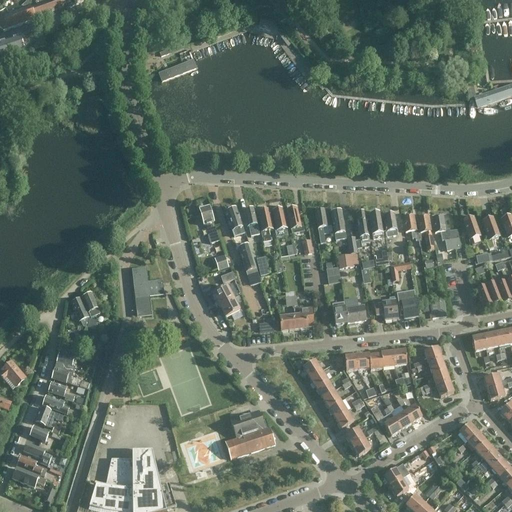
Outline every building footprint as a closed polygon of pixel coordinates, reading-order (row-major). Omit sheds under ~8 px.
[(51,0),(30,8),(34,20),(63,9),(60,0),(51,0)] [(71,0),(60,0),(63,9),(74,6),(71,0)] [(0,29),(3,31),(34,20),(30,8),(20,11),(14,5),(0,12),(0,29)] [(273,24),(261,21),(259,28),(270,32),(273,24)] [(24,52),(18,36),(0,41),(0,48),(4,59),(24,52)] [(192,61),(158,74),(162,82),(195,68),(192,61)] [(476,97),(472,84),(465,85),(468,100),(476,97)] [(511,85),(474,99),(477,109),(511,97),(511,85)] [(213,223),(211,216),(208,208),(198,211),(203,227),(206,226),(209,236),(207,237),(210,245),(218,242),(212,224),(213,223)] [(302,221),(298,222),(295,208),(286,210),(292,234),(305,231),(302,221)] [(235,238),(244,235),(235,209),(226,212),(235,238)] [(286,229),(281,209),(272,212),(276,231),(286,229)] [(253,210),(243,212),(247,228),(252,227),(253,231),(258,230),(253,210)] [(272,230),(267,211),(258,213),(262,233),(260,233),(263,243),(270,241),(268,231),(272,230)] [(327,228),(324,211),(315,213),(320,245),(325,244),(322,229),(327,228)] [(340,213),(331,214),(335,242),(345,240),(340,213)] [(364,213),(356,215),(360,241),(355,242),(357,250),(361,249),(361,245),(369,244),(364,213)] [(382,235),(379,215),(369,216),(372,236),(382,235)] [(397,235),(394,215),(384,217),(387,237),(397,235)] [(511,236),(511,221),(510,216),(501,220),(508,238),(511,236)] [(419,242),(418,231),(416,232),(413,217),(403,218),(405,233),(411,233),(412,240),(415,240),(415,242),(419,242)] [(433,253),(428,217),(418,219),(420,231),(418,231),(419,242),(419,243),(421,242),(421,241),(421,240),(420,234),(424,233),(425,239),(423,239),(426,254),(430,254),(432,262),(435,262),(433,253)] [(447,251),(460,249),(457,231),(449,232),(449,230),(445,231),(442,218),(432,219),(435,235),(441,234),(442,242),(445,241),(447,251)] [(481,244),(472,218),(463,222),(472,247),(481,244)] [(495,248),(492,240),(499,237),(492,218),(482,222),(487,236),(484,237),(489,250),(495,248)] [(354,239),(347,240),(350,255),(357,254),(354,239)] [(313,254),(310,241),(302,243),(304,256),(313,254)] [(238,248),(245,272),(255,269),(248,246),(238,248)] [(288,257),(294,256),(292,246),(286,248),(288,257)] [(476,258),(477,266),(489,263),(487,255),(476,258)] [(354,268),(352,256),(338,258),(340,270),(354,268)] [(218,272),(228,268),(224,257),(214,260),(218,272)] [(388,258),(374,260),(376,268),(389,266),(388,258)] [(260,276),(269,274),(266,265),(258,267),(260,276)] [(399,266),(390,268),(393,283),(399,282),(397,273),(400,272),(399,266)] [(163,296),(162,282),(147,283),(146,269),(131,270),(136,319),(151,317),(149,298),(163,296)] [(326,271),(327,278),(339,276),(337,269),(326,271)] [(371,284),(369,270),(362,271),(364,285),(371,284)] [(231,273),(220,278),(223,285),(234,280),(231,273)] [(340,283),(339,276),(327,278),(328,285),(340,283)] [(492,305),(502,301),(496,285),(495,282),(485,286),(492,305)] [(511,299),(505,282),(496,285),(502,301),(503,304),(511,300),(511,299)] [(483,308),(492,305),(485,286),(475,290),(483,308)] [(218,307),(233,299),(226,287),(212,295),(218,307)] [(414,292),(396,295),(400,318),(403,318),(403,320),(418,318),(414,292)] [(99,315),(91,295),(82,299),(90,319),(99,315)] [(233,299),(218,307),(225,319),(239,311),(236,305),(240,302),(238,297),(233,299)] [(87,326),(88,320),(80,300),(71,304),(78,322),(80,321),(81,325),(87,326)] [(344,303),(347,324),(347,326),(360,323),(359,322),(366,321),(364,308),(359,309),(358,303),(351,304),(350,300),(343,301),(344,303)] [(395,302),(382,304),(374,305),(376,318),(384,317),(384,322),(398,320),(395,302)] [(446,317),(444,302),(429,305),(431,320),(446,317)] [(347,324),(344,303),(332,305),(335,326),(336,326),(337,327),(342,326),(342,325),(347,324)] [(293,316),(292,316),(294,331),(307,329),(307,327),(313,326),(311,308),(293,310),(293,316)] [(292,316),(291,316),(279,318),(280,332),(294,331),(292,316)] [(88,320),(87,326),(86,328),(94,330),(95,321),(88,320)] [(258,325),(259,335),(273,333),(272,324),(258,325)] [(509,345),(506,331),(495,333),(498,347),(509,345)] [(498,347),(495,333),(483,336),(486,350),(498,347)] [(486,350),(483,336),(471,338),(474,352),(486,350)] [(424,353),(428,364),(441,359),(437,348),(424,353)] [(406,365),(405,351),(392,353),(394,367),(406,365)] [(394,367),(392,353),(380,354),(380,356),(382,368),(394,367)] [(61,368),(66,369),(67,365),(71,366),(73,357),(58,354),(55,362),(63,364),(61,368)] [(370,369),(368,357),(368,355),(356,357),(358,371),(370,369)] [(370,371),(382,370),(382,368),(380,356),(368,357),(370,369),(370,371)] [(356,357),(344,358),(346,372),(358,371),(356,357)] [(428,364),(432,375),(445,371),(441,359),(428,364)] [(2,373),(0,374),(0,377),(3,381),(6,378),(15,389),(26,379),(11,362),(0,371),(2,373)] [(303,369),(309,380),(321,372),(314,362),(303,369)] [(66,369),(61,368),(60,372),(54,370),(51,379),(79,388),(80,385),(67,380),(68,375),(65,374),(66,369)] [(432,375),(436,387),(449,382),(445,371),(432,375)] [(327,382),(321,372),(309,380),(316,390),(327,382)] [(487,390),(501,387),(497,375),(484,379),(487,390)] [(316,390),(322,400),(334,393),(327,382),(316,390)] [(454,393),(449,382),(436,387),(440,398),(454,393)] [(65,400),(73,403),(74,397),(64,394),(66,388),(51,383),(48,393),(65,398),(65,400)] [(501,387),(487,390),(490,402),(504,397),(501,387)] [(334,393),(322,400),(328,410),(340,403),(334,393)] [(42,406),(66,415),(68,411),(62,409),(64,404),(45,397),(42,406)] [(0,408),(8,411),(11,404),(0,399),(0,408)] [(401,399),(397,401),(401,408),(405,406),(401,399)] [(439,401),(431,405),(433,410),(441,406),(439,401)] [(328,410),(335,420),(347,413),(340,403),(328,410)] [(500,413),(508,422),(511,418),(511,405),(511,404),(500,413)] [(414,407),(404,413),(411,425),(422,419),(414,407)] [(41,408),(35,423),(50,428),(53,418),(61,421),(63,417),(41,408)] [(238,417),(239,420),(230,423),(236,440),(266,430),(263,421),(261,422),(258,413),(248,417),(238,417)] [(347,413),(335,420),(341,430),(353,423),(347,413)] [(394,419),(401,431),(411,425),(404,413),(394,419)] [(401,431),(394,419),(383,426),(391,438),(401,431)] [(459,434),(467,443),(478,434),(469,424),(459,434)] [(368,437),(373,434),(378,431),(376,427),(366,433),(368,437)] [(29,438),(44,444),(48,435),(34,428),(29,438)] [(236,440),(231,441),(224,443),(230,460),(274,446),(269,429),(266,430),(236,440)] [(345,437),(352,448),(364,440),(357,430),(345,437)] [(478,434),(467,443),(475,452),(486,443),(478,434)] [(364,440),(352,448),(358,458),(370,451),(364,440)] [(475,452),(483,461),(494,451),(486,443),(475,452)] [(50,461),(48,458),(43,457),(45,453),(26,445),(23,453),(42,460),(40,464),(48,467),(50,461)] [(494,451),(483,461),(491,470),(502,460),(494,451)] [(425,452),(420,454),(424,460),(428,457),(425,452)] [(131,460),(110,460),(104,487),(95,485),(88,509),(99,511),(101,511),(163,511),(175,508),(168,484),(156,487),(156,478),(152,460),(150,454),(131,454),(131,460)] [(33,471),(33,473),(44,478),(47,470),(36,465),(36,463),(21,457),(18,465),(33,471)] [(491,470),(499,479),(510,469),(502,460),(491,470)] [(16,469),(13,477),(12,480),(34,489),(36,483),(44,486),(46,480),(16,469)] [(511,471),(510,469),(499,479),(507,488),(511,483),(511,471)] [(383,478),(390,488),(402,480),(395,470),(383,478)] [(402,480),(390,488),(396,498),(408,491),(402,480)] [(465,493),(468,490),(461,481),(458,484),(465,493)] [(426,495),(429,498),(438,487),(435,484),(426,495)] [(442,490),(438,487),(429,498),(432,501),(442,490)] [(49,490),(45,501),(50,503),(55,492),(49,490)] [(405,507),(410,511),(416,511),(424,504),(414,496),(405,507)] [(501,503),(504,507),(510,501),(507,498),(501,503)]
